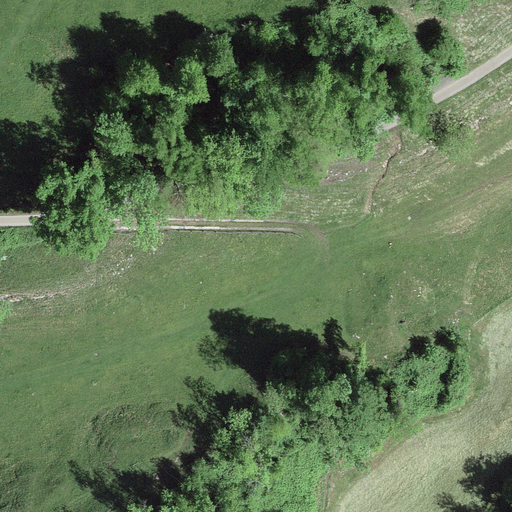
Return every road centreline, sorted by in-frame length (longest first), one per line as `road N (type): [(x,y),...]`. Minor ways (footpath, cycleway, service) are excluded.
road 1 (residential): [(511,47),(398,117),(261,167),(167,195),(0,221)]
road 2 (track): [(69,215),(120,225),(287,225),(323,245)]
